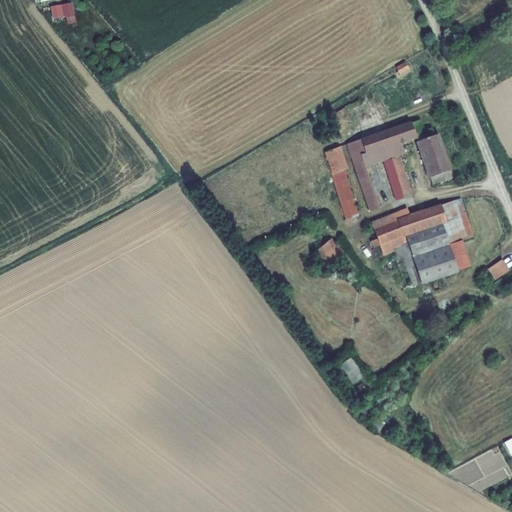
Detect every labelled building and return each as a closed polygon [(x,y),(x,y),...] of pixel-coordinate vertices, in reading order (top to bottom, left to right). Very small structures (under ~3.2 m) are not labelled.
[(73,3),(51,6),(53,19),(75,16),(73,3)] [(357,153),(382,219),(392,215),(376,174),(393,168),(408,207),(416,203),(415,200),(421,198),(408,161),(414,159),(409,146),(425,141),(428,140),(429,143),(426,144),(441,183),(461,175),(447,140),(444,141),(442,135),(434,138),(429,126),(420,130),(420,129),(357,153)] [(370,224),(347,157),(335,161),(358,228),(370,224)] [(465,245),(479,240),(466,203),(416,222),(414,216),(377,230),(382,241),(383,245),(377,247),(380,254),(386,251),(389,261),(399,258),(413,294),(463,275),(454,249),(465,245)] [(327,269),(345,253),(330,237),(313,253),(327,269)] [(465,245),(454,249),(463,275),(474,271),(465,245)] [(511,271),(511,256),(511,255),(498,264),(505,276),(511,271)] [(349,386),(365,375),(351,356),(336,367),(349,386)]
